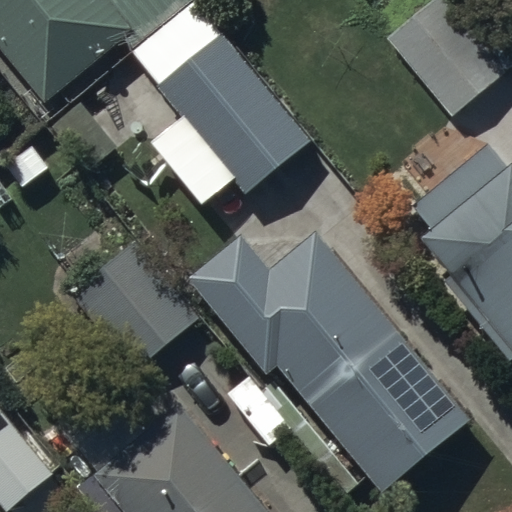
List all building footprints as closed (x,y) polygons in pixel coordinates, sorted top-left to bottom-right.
[(113,0),(0,0),(0,42),(43,93),(121,27),(130,20),(113,0)] [(113,0),(130,20),(121,27),(138,47),(196,0),(113,0)] [(443,0),(429,0),(386,38),(453,113),(504,68),(443,0)] [(223,52),(161,104),(248,210),(312,158),(223,52)] [(488,166),(413,225),(434,250),(422,261),(453,297),(447,302),(511,380),(511,186),(508,189),(488,166)] [(242,230),(189,275),(271,375),(281,367),(385,493),(476,418),(319,228),(272,266),(242,230)] [(131,240),(70,291),(136,370),(197,319),(131,240)] [(0,403),(0,485),(21,511),(50,511),(73,494),(0,403)] [(251,511),(180,428),(95,497),(107,511),(251,511)]
